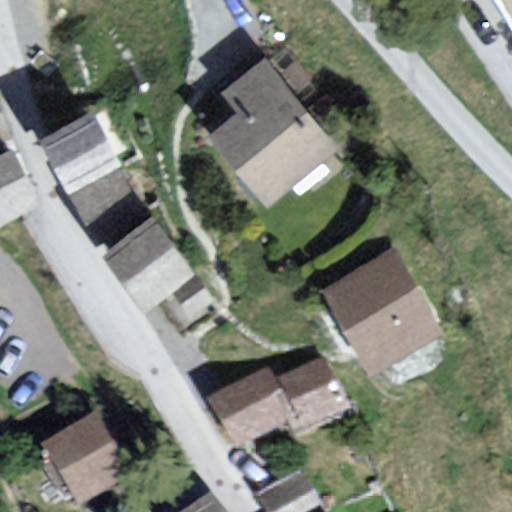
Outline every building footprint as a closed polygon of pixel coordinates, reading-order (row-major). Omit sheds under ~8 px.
[(511,0),(488,0),(511,37),(511,0)] [(231,115),(198,139),(254,218),(341,156),(264,50),(211,88),(231,115)] [(87,113),(40,132),(63,186),(109,167),(87,113)] [(6,147),(0,149),(0,224),(35,209),(6,147)] [(148,217),(97,244),(127,301),(178,275),(148,217)] [(387,250),(313,283),(350,366),(425,332),(387,250)] [(318,367),(273,387),(293,431),(337,411),(318,367)] [(245,382),(201,407),(228,454),(272,429),(245,382)] [(84,421),(30,454),(65,511),(66,511),(120,479),(84,421)] [(312,511),(296,484),(252,509),(253,511),(312,511)] [(206,511),(199,501),(183,511),(206,511)]
